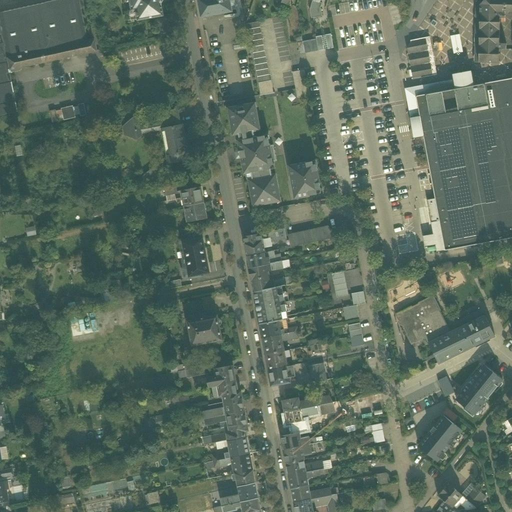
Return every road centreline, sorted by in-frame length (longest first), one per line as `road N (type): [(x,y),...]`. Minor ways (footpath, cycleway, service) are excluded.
road 1 (residential): [(230,227),(332,207),(354,216),(403,459)]
road 2 (residential): [(230,227),(285,511)]
road 3 (residential): [(185,0),(230,227)]
